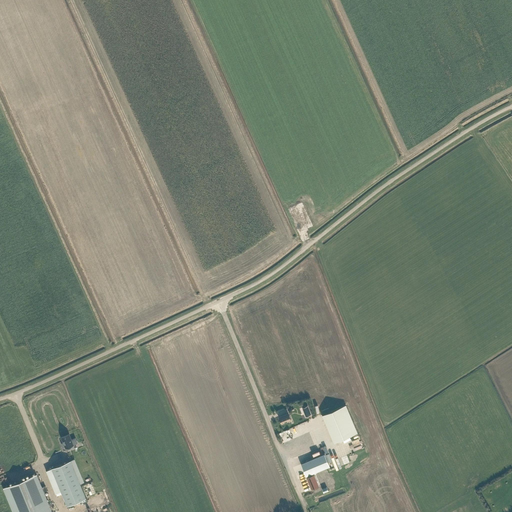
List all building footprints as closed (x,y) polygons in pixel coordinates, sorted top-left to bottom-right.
[(334,443),(358,433),(346,405),(322,415),(334,443)] [(288,413),(279,417),(282,424),(291,420),(288,413)] [(69,434),(61,437),(64,443),(61,444),(63,448),(65,447),(66,448),(78,443),(76,438),(71,439),(69,434)] [(301,464),(306,476),(330,466),(325,454),(301,464)] [(86,498),(71,460),(52,468),(67,505),(86,498)] [(314,474),(307,477),(312,489),(319,486),(314,474)] [(41,487),(36,475),(4,488),(14,511),(51,511),(42,490),(43,490),(45,492),(48,491),(46,486),(41,487)]
